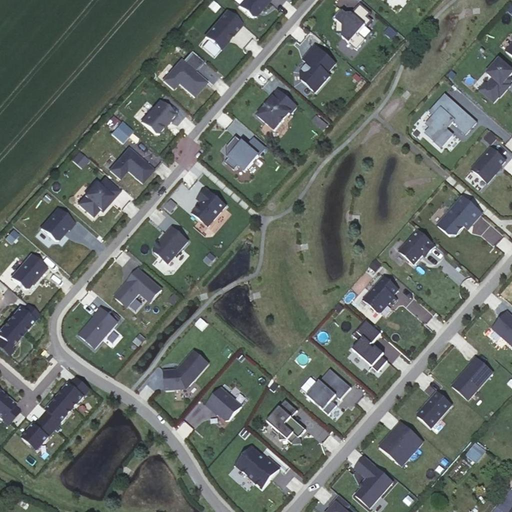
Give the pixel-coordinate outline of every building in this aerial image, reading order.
[(271,0),(245,0),(240,7),(252,18),(258,17),(271,0)] [(372,14),(361,5),(353,14),(352,17),(348,19),(347,16),(342,11),(334,18),(337,22),(337,33),(343,33),(343,39),(358,50),(366,40),(360,34),(366,27),(368,28),(374,21),(370,17),(372,14)] [(243,25),(227,12),(206,37),(222,51),(243,25)] [(337,64),(315,48),(305,62),(310,65),(304,74),(303,82),(317,93),(331,77),(328,75),(337,64)] [(208,84),(182,61),(163,81),(174,90),(180,85),(194,99),(208,84)] [(511,77),(511,70),(501,61),(487,75),(493,80),(488,87),(486,85),(480,92),(495,104),(500,98),(502,99),(511,87),(507,83),(511,77)] [(278,93),(257,116),(275,132),(298,108),(278,93)] [(454,123),(467,136),(478,124),(446,96),(431,112),(436,117),(428,126),(431,130),(427,135),(442,150),(452,136),(448,131),(454,123)] [(177,118),(160,103),(143,122),(157,137),(177,118)] [(133,132),(120,121),(110,134),(122,144),(133,132)] [(265,150),(255,140),(249,148),(236,139),(228,148),(231,153),(229,158),(226,163),(235,170),(239,166),(246,173),(265,150)] [(155,171),(128,149),(111,170),(122,178),(129,171),(141,184),(155,171)] [(508,163),(492,149),(472,171),(490,185),(508,163)] [(101,212),(118,191),(104,180),(100,186),(96,183),(77,204),(96,219),(101,212)] [(228,208),(205,189),(199,199),(203,203),(194,213),(209,228),(228,208)] [(484,215),(464,198),(447,217),(439,227),(450,238),(459,237),(466,228),(470,231),(484,215)] [(75,226),(56,210),(43,228),(56,244),(75,226)] [(189,243),(171,228),(154,252),(168,264),(189,243)] [(437,247),(419,231),(400,253),(415,266),(423,257),(427,259),(437,247)] [(47,269),(30,256),(12,278),(27,291),(47,269)] [(140,270),(117,297),(129,310),(141,296),(153,304),(163,290),(140,270)] [(399,291),(384,278),(375,287),(370,293),(364,301),(380,316),(391,304),(392,306),(398,300),(394,297),(399,291)] [(118,324),(100,308),(80,337),(96,350),(118,324)] [(35,323),(20,309),(9,323),(24,336),(35,323)] [(511,315),(507,310),(492,327),(511,343),(511,315)] [(381,335),(365,321),(353,336),(361,343),(354,351),(379,374),(388,362),(372,348),(381,335)] [(24,336),(9,323),(0,332),(0,338),(1,339),(12,349),(13,349),(24,336)] [(12,349),(1,339),(0,339),(0,349),(9,357),(15,351),(13,349),(12,349)] [(163,390),(187,392),(210,366),(193,350),(177,368),(163,369),(163,390)] [(495,373),(475,356),(453,385),(471,400),(495,373)] [(352,389),(331,371),(308,397),(330,416),(338,408),(333,402),(337,398),(341,401),(352,389)] [(91,390),(77,378),(71,385),(85,397),(91,390)] [(70,384),(58,398),(59,398),(73,411),(85,397),(70,384)] [(223,389),(206,404),(228,424),(243,407),(223,389)] [(455,406),(438,390),(417,414),(434,431),(455,406)] [(16,406),(3,394),(0,397),(0,419),(2,421),(14,407),(16,406)] [(59,398),(58,398),(47,411),(48,412),(62,424),(73,411),(59,398)] [(293,420),(297,413),(287,402),(267,425),(278,433),(278,444),(286,441),(296,449),(301,441),(305,431),(293,420)] [(21,413),(14,407),(2,421),(9,427),(21,413)] [(62,424),(48,412),(42,419),(56,431),(62,424)] [(509,427),(499,418),(488,430),(498,439),(509,427)] [(56,431),(42,419),(36,426),(50,438),(56,431)] [(426,443),(402,421),(379,445),(404,468),(426,443)] [(36,426),(35,425),(23,439),(38,452),(50,438),(36,426)] [(477,465),(486,452),(475,444),(466,456),(477,465)] [(253,449),(235,465),(262,490),(280,470),(253,449)] [(365,457),(354,468),(366,481),(356,496),(372,511),(394,485),(365,457)] [(501,503),(511,511),(511,495),(509,493),(501,503)] [(351,506),(340,497),(330,508),(333,511),(346,511),(351,506)]
